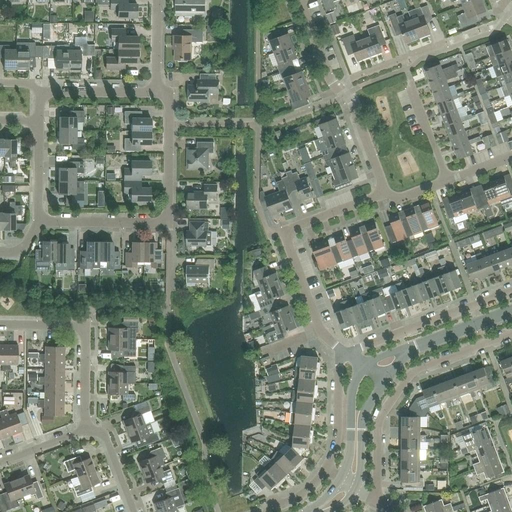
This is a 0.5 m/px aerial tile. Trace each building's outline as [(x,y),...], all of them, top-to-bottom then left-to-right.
[(127,5),(127,0),(110,0),(110,10),(117,10),(117,18),(136,18),(137,5),(127,5)] [(209,2),(208,0),(175,0),(176,16),(205,16),(205,2),(209,2)] [(333,2),(338,0),(321,0),(326,11),(335,8),(333,2)] [(481,0),(479,0),(463,6),(466,13),(457,16),(462,28),(476,23),(473,16),(486,12),(481,0)] [(420,8),(408,13),(411,20),(418,38),(430,34),(426,21),(432,19),(427,6),(420,8)] [(93,22),(92,13),(82,14),(83,22),(93,22)] [(395,14),(388,16),(395,33),(401,30),(406,43),(418,38),(411,20),(405,22),(403,17),(397,19),(395,14)] [(336,24),(331,26),(334,35),(340,33),(336,24)] [(363,40),(369,57),(382,52),(377,41),(384,38),(379,25),(367,30),(370,37),(363,40)] [(106,34),(107,26),(95,26),(95,34),(106,34)] [(124,36),(124,29),(111,29),(111,41),(117,42),(117,50),(138,50),(138,37),(124,36)] [(274,53),(292,46),(288,34),(282,36),(280,29),(265,35),(268,42),(270,41),(274,53)] [(202,42),(203,30),(183,30),(182,36),(175,36),(175,60),(190,60),(190,42),(202,42)] [(369,57),(363,40),(356,42),(353,35),(342,39),(348,56),(354,53),(357,61),(369,57)] [(490,57),(510,50),(507,39),(486,47),(490,57)] [(16,50),(16,69),(28,69),(29,57),(35,58),(35,43),(22,43),(22,50),(16,50)] [(81,56),(87,56),(87,43),(74,43),(74,51),(68,51),(68,70),(80,70),(81,56)] [(16,69),(16,50),(4,50),(4,46),(0,45),(0,58),(4,58),(3,69),(16,69)] [(68,51),(62,51),(62,46),(48,46),(48,59),(56,59),(55,69),(68,70),(68,51)] [(279,72),(294,67),(292,60),(297,58),(292,46),(274,53),(279,65),(277,66),(279,72)] [(137,63),(138,50),(117,50),(117,58),(106,58),(106,70),(124,70),(124,63),(137,63)] [(511,60),(511,53),(510,50),(490,57),(493,67),(511,60)] [(469,65),(475,63),(471,53),(465,55),(469,65)] [(46,60),(47,71),(55,71),(55,60),(46,60)] [(511,60),(493,67),(497,77),(511,71),(511,60)] [(440,64),(424,70),(429,82),(444,76),(445,78),(450,76),(449,72),(454,70),(455,72),(459,70),(457,65),(442,70),(440,64)] [(288,90),(306,84),(302,72),(296,73),(294,67),(279,72),(282,79),(284,78),(288,90)] [(444,76),(429,82),(433,93),(448,87),(446,81),(457,76),(455,72),(454,70),(449,72),(450,76),(445,78),(444,76)] [(506,85),(511,82),(511,71),(497,77),(499,82),(504,80),(506,85)] [(272,77),(275,85),(283,82),(280,74),(272,77)] [(218,93),(218,80),(198,80),(198,86),(189,86),(189,101),(208,101),(208,93),(218,93)] [(510,95),(511,94),(511,82),(506,85),(501,87),(504,97),(510,95)] [(293,110),(308,104),(306,98),(311,96),(306,84),(288,90),(293,102),(291,103),(293,110)] [(457,94),(451,96),(448,87),(433,93),(437,104),(452,98),(453,100),(459,98),(457,94)] [(456,109),(453,100),(452,98),(437,104),(441,115),(456,109)] [(465,116),(460,118),(456,109),(441,115),(445,126),(461,120),(461,122),(467,120),(465,116)] [(58,130),(76,130),(76,123),(84,123),(83,111),(72,111),(72,117),(59,117),(59,119),(56,121),(56,127),(58,129),(58,130)] [(131,132),(150,132),(151,119),(141,119),(141,112),(124,112),(124,124),(131,124),(131,132)] [(497,122),(496,118),(493,113),(487,115),(490,121),(491,125),(497,122)] [(324,138),(340,131),(336,119),(330,121),(328,116),(316,121),(318,126),(319,126),(324,138)] [(465,132),(461,122),(461,120),(445,126),(449,137),(465,132)] [(76,138),(76,130),(58,130),(58,143),(72,143),(72,150),(83,150),(83,138),(76,138)] [(323,157),(336,152),(334,147),(345,143),(340,131),(324,138),(326,143),(324,144),(320,150),(323,157)] [(495,135),(499,144),(508,141),(505,131),(495,135)] [(150,145),(150,132),(131,132),(131,139),(124,139),(124,151),(141,151),(141,145),(150,145)] [(474,139),(468,141),(465,132),(449,137),(454,148),(469,143),(470,145),(475,143),(474,139)] [(486,149),(496,146),(492,135),(482,138),(486,149)] [(4,162),(9,162),(9,167),(15,167),(15,140),(4,140),(4,156),(4,162)] [(213,153),(214,142),(197,142),(197,149),(188,149),(187,169),(207,169),(207,153),(213,153)] [(473,154),(470,145),(469,143),(454,148),(458,160),(473,154)] [(332,173),(353,165),(349,153),(338,157),(336,152),(323,157),(325,162),(326,165),(329,167),(332,173)] [(123,181),(140,181),(140,175),(150,175),(150,162),(131,161),(131,169),(124,169),(123,181)] [(58,181),(76,181),(76,173),(83,173),(83,162),(72,162),(72,168),(58,168),(58,181)] [(336,191),(348,186),(347,182),(358,177),(353,165),(332,173),(335,180),(332,182),(336,191)] [(297,187),(298,189),(302,200),(313,196),(306,178),(300,180),(297,172),(292,174),(291,171),(285,173),(287,177),(292,189),(297,187)] [(292,189),(287,177),(281,179),(282,182),(281,182),(278,187),(280,191),(275,193),(282,212),(292,208),(286,192),(292,189)] [(511,201),(511,182),(506,184),(504,178),(493,182),(500,201),(501,206),(511,201)] [(58,181),(58,194),(71,194),(71,207),(83,207),(83,189),(75,189),(76,181),(58,181)] [(140,188),(140,181),(123,181),(123,194),(131,194),(130,201),(150,201),(150,188),(140,188)] [(489,205),(500,201),(493,182),(482,186),(486,196),(480,198),(483,206),(489,204),(489,205)] [(189,208),(207,208),(207,200),(209,198),(217,198),(217,185),(204,185),(204,192),(187,192),(187,204),(189,206),(189,208)] [(282,212),(275,193),(265,197),(263,191),(260,192),(260,201),(265,199),(271,216),(282,212)] [(483,206),(480,198),(474,200),(470,191),(459,195),(466,213),(477,209),(477,208),(483,206)] [(460,216),(466,213),(459,195),(448,199),(451,205),(445,208),(449,219),(451,226),(460,222),(461,221),(460,216)] [(4,213),(3,230),(14,230),(15,203),(9,202),(9,214),(4,213)] [(416,215),(422,232),(438,226),(429,202),(420,205),(423,213),(416,215)] [(422,232),(416,215),(414,208),(404,211),(407,219),(401,221),(407,238),(422,232)] [(407,238),(401,221),(398,214),(388,217),(391,225),(384,227),(390,244),(407,238)] [(211,232),(208,231),(208,222),(190,222),(190,231),(187,231),(186,246),(206,246),(211,246),(211,232)] [(362,236),(368,252),(384,246),(375,222),(365,226),(368,233),(362,236)] [(511,222),(503,226),(506,233),(511,230),(511,222)] [(494,237),(503,234),(501,227),(492,230),(494,237)] [(368,252),(362,236),(359,228),(349,232),(352,239),(346,242),(352,258),(368,252)] [(486,240),(494,237),(492,230),(484,233),(486,240)] [(346,242),(343,234),(334,238),(337,245),(330,248),(336,264),(352,258),(346,242)] [(471,244),(480,241),(478,235),(469,238),(471,244)] [(457,249),(471,244),(469,238),(455,243),(457,249)] [(318,243),(311,246),(314,254),(320,270),(336,264),(330,248),(327,240),(318,243)] [(56,244),(56,242),(43,242),(43,252),(35,252),(35,270),(49,270),(49,260),(55,261),(56,244)] [(100,261),(99,242),(86,242),(86,252),(80,252),(80,268),(99,269),(100,261)] [(99,242),(100,261),(107,262),(107,269),(119,269),(119,252),(112,252),(112,242),(99,242)] [(143,262),(144,243),(132,242),(132,253),(126,253),(126,267),(136,267),(136,262),(143,262)] [(144,243),(143,262),(151,262),(151,267),(161,268),(161,253),(161,249),(155,248),(155,243),(144,243)] [(56,244),(55,261),(55,263),(64,263),(64,270),(74,270),(74,258),(68,258),(68,244),(56,244)] [(511,249),(511,248),(500,252),(505,267),(511,264),(511,249)] [(499,269),(505,267),(500,252),(489,256),(494,271),(495,274),(500,272),(499,269)] [(489,256),(483,258),(481,253),(475,255),(484,278),(489,276),(487,274),(494,271),(489,256)] [(479,280),(484,278),(475,255),(471,257),(471,258),(472,262),(466,265),(471,280),(478,277),(479,280)] [(214,273),(214,259),(198,259),(198,266),(186,266),(186,286),(195,286),(195,283),(209,283),(209,273),(214,273)] [(280,284),(276,273),(270,275),(266,266),(253,271),(253,281),(255,286),(259,285),(261,290),(261,291),(280,284)] [(441,267),(450,291),(461,286),(455,270),(448,273),(445,266),(441,267)] [(440,295),(450,291),(441,267),(437,269),(440,276),(433,278),(440,295)] [(377,277),(380,288),(392,285),(389,274),(377,277)] [(440,295),(433,278),(427,281),(424,274),(420,275),(429,299),(440,295)] [(418,303),(429,299),(420,275),(416,277),(419,284),(412,286),(418,303)] [(407,307),(399,283),(396,276),(391,278),(394,285),(395,285),(397,292),(390,294),(385,296),(390,311),(396,309),(396,311),(407,307)] [(418,303),(412,286),(405,289),(403,282),(399,283),(407,307),(418,303)] [(261,290),(254,293),(259,306),(255,308),(256,312),(272,306),(271,303),(273,302),(274,299),(284,295),(280,284),(261,291),(261,290)] [(336,296),(333,291),(327,295),(330,300),(336,296)] [(390,311),(385,296),(379,299),(379,296),(372,299),(369,292),(365,294),(374,317),(385,313),(390,311)] [(363,321),(374,317),(365,294),(361,295),(364,302),(357,305),(363,321)] [(363,321),(357,305),(350,307),(348,300),(344,302),(352,325),(363,321)] [(341,329),(352,325),(344,302),(340,303),(342,310),(335,313),(341,329)] [(275,308),(273,309),(272,306),(256,312),(258,316),(262,314),(264,320),(271,317),(273,324),(292,317),(288,306),(278,310),(278,309),(275,308)] [(269,344),(284,339),(282,333),(296,328),(292,317),(273,324),(276,330),(269,333),(266,335),(269,344)] [(137,333),(137,328),(137,322),(123,322),(123,328),(108,328),(108,339),(135,340),(135,333),(137,333)] [(135,357),(135,340),(108,339),(108,351),(122,351),(122,357),(135,357)] [(6,345),(6,372),(9,372),(10,365),(17,365),(18,347),(18,345),(6,345)] [(38,362),(44,362),(64,363),(64,347),(45,347),(45,354),(38,354),(38,353),(28,353),(28,358),(38,358),(38,362)] [(317,365),(318,357),(301,356),(297,358),(296,367),(300,367),(319,369),(320,365),(317,365)] [(507,378),(511,376),(511,360),(511,358),(500,362),(507,378)] [(260,361),(262,368),(270,366),(268,359),(260,361)] [(135,384),(135,372),(135,366),(122,366),(122,372),(108,372),(108,383),(127,383),(135,384)] [(499,385),(497,378),(494,379),(489,366),(484,368),(473,372),(479,388),(486,386),(487,389),(499,385)] [(295,367),(294,379),(299,379),(315,380),(316,373),(319,374),(319,369),(300,367),(296,367),(295,367)] [(64,381),(64,370),(44,370),(44,377),(38,377),(37,381),(64,381)] [(263,372),(266,387),(276,386),(274,370),(263,372)] [(473,391),(479,388),(473,372),(463,376),(469,392),(472,398),(475,397),(473,391)] [(459,396),(469,392),(463,376),(453,379),(459,396)] [(315,387),(315,380),(299,379),(298,389),(295,389),(295,391),(298,391),(298,390),(317,392),(318,388),(315,387)] [(449,400),(459,396),(453,379),(443,383),(449,400)] [(64,393),(64,381),(37,381),(37,385),(44,385),(44,393),(64,393)] [(127,395),(127,383),(108,383),(107,395),(122,395),(122,401),(135,401),(135,395),(127,395)] [(451,406),(449,400),(443,383),(433,387),(439,404),(445,401),(447,407),(451,406)] [(429,407),(439,404),(433,387),(422,391),(424,395),(416,398),(413,403),(427,413),(430,409),(429,407)] [(293,391),(292,402),(294,402),(297,402),(297,401),(313,403),(314,396),(317,396),(317,392),(298,390),(298,391),(293,391)] [(63,404),(64,393),(44,393),(44,400),(37,400),(37,404),(63,404)] [(0,404),(20,404),(20,394),(0,395),(0,404)] [(312,410),(313,403),(297,401),(297,402),(296,413),(315,415),(315,410),(312,410)] [(424,417),(427,413),(413,403),(409,408),(409,417),(402,417),(402,428),(420,428),(420,417),(424,417)] [(63,416),(63,404),(37,404),(37,408),(44,408),(44,416),(63,416)] [(133,417),(122,421),(126,432),(150,423),(154,421),(148,405),(134,410),(135,413),(134,414),(133,416),(133,417)] [(503,405),(496,408),(499,417),(506,415),(503,405)] [(27,423),(23,412),(16,415),(16,413),(8,416),(6,409),(2,411),(12,435),(23,431),(21,426),(27,423)] [(0,436),(1,439),(12,435),(2,411),(0,411),(0,415),(1,418),(0,418),(0,436)] [(315,415),(296,413),(290,412),(289,424),(294,424),(311,426),(311,419),(314,419),(315,415)] [(480,421),(483,420),(488,418),(486,412),(478,415),(480,421)] [(472,424),(480,421),(478,415),(469,418),(472,424)] [(158,439),(156,433),(154,434),(150,423),(126,432),(130,442),(144,437),(146,443),(158,439)] [(310,433),(311,426),(294,424),(293,434),(291,434),(291,436),(293,436),(293,435),(312,437),(313,433),(310,433)] [(487,426),(462,436),(466,447),(491,438),(487,426)] [(420,435),(420,428),(402,428),(402,439),(426,439),(426,435),(420,435)] [(312,442),(312,437),(293,435),(293,436),(292,445),(290,445),(290,446),(291,448),(292,447),(305,448),(308,449),(309,441),(312,442)] [(477,456),(495,449),(491,438),(466,447),(468,453),(475,450),(477,456)] [(419,449),(419,442),(426,442),(426,439),(402,439),(401,449),(419,449)] [(142,473),(164,465),(162,459),(165,458),(161,447),(149,452),(152,457),(138,462),(142,473)] [(291,448),(284,455),(297,469),(300,466),(298,464),(304,458),(301,456),(305,448),(292,447),(291,448)] [(419,460),(419,449),(401,449),(401,460),(419,460)] [(475,470),(500,461),(495,449),(477,456),(479,462),(473,465),(475,470)] [(282,453),(278,452),(277,451),(270,460),(271,460),(273,461),(275,463),(276,462),(287,474),(292,469),(294,472),(297,469),(284,455),(283,455),(282,453)] [(77,477),(94,470),(90,458),(77,463),(75,457),(63,462),(67,473),(75,470),(77,477)] [(275,463),(273,461),(271,460),(264,467),(267,471),(267,470),(281,484),(284,481),(282,479),(287,474),(276,462),(275,463)] [(401,471),(419,471),(419,464),(425,464),(426,460),(419,460),(401,460),(401,471)] [(500,461),(475,470),(477,475),(483,473),(486,479),(504,472),(500,461)] [(162,472),(160,466),(164,465),(142,473),(146,484),(160,478),(162,484),(173,480),(170,469),(162,472)] [(257,477),(253,481),(262,490),(266,486),(270,490),(276,485),(278,487),(281,484),(267,470),(267,471),(266,469),(264,467),(255,475),(257,477)] [(94,470),(77,477),(80,484),(72,486),(76,497),(89,493),(87,487),(99,483),(94,470)] [(419,478),(419,471),(401,471),(401,482),(401,488),(423,488),(423,478),(419,478)] [(16,479),(22,496),(29,494),(30,496),(35,494),(37,499),(43,497),(38,485),(33,487),(28,475),(16,479)] [(15,499),(22,496),(16,479),(4,484),(7,492),(0,494),(0,511),(2,511),(18,506),(15,499)] [(173,501),(181,499),(177,488),(165,493),(167,499),(153,504),(156,511),(163,511),(176,507),(173,501)] [(489,505),(507,498),(503,488),(478,497),(480,502),(487,499),(489,505)] [(501,511),(511,508),(507,498),(489,505),(491,511),(488,511),(501,511)] [(105,499),(93,504),(95,510),(107,505),(105,499)] [(425,511),(439,511),(452,507),(450,503),(444,506),(441,499),(423,506),(425,511)]
